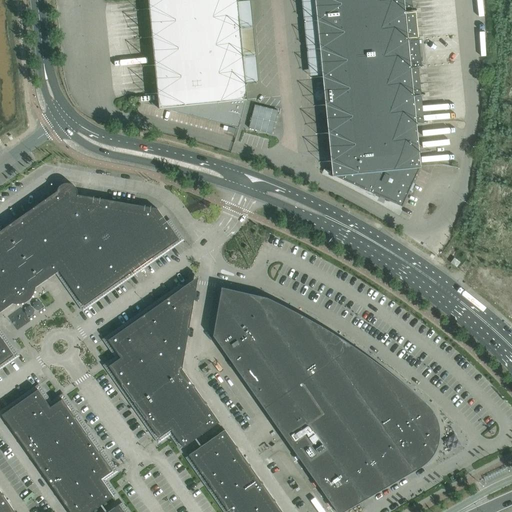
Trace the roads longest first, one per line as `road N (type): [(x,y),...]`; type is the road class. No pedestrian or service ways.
road 1 (unknown): [(478,0),(477,137),(441,204),(410,209),(300,163)]
road 2 (tertiary): [(244,190),(350,239),(431,292),(511,363)]
road 3 (tertiary): [(511,338),(363,230),(250,176)]
road 4 (unknown): [(300,163),(117,109),(107,95),(100,0)]
road 5 (unclassified): [(71,341),(205,245),(244,190)]
road 6 (tertiary): [(63,119),(74,137),(104,153),(244,190)]
road 7 (tertiary): [(250,176),(63,119)]
road 8 (unknown): [(279,0),(300,163)]
road 9 (tertiary): [(63,119),(46,80),(37,0)]
